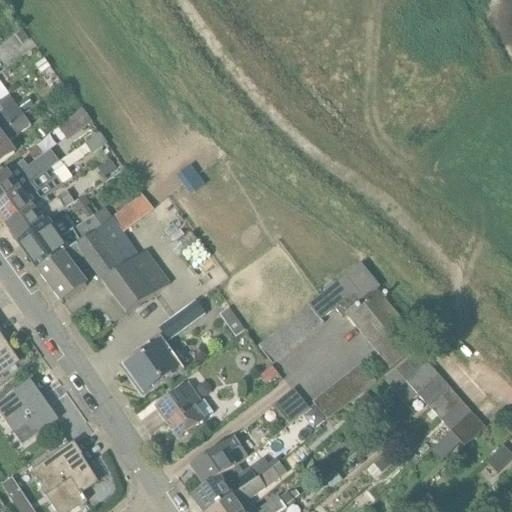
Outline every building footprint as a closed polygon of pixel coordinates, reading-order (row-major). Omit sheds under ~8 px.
[(29,40),(22,31),(15,37),(22,45),(29,40)] [(50,70),(44,61),(35,67),(41,76),(50,70)] [(0,103),(0,133),(23,117),(17,107),(10,97),(0,104),(0,103)] [(35,109),(28,99),(17,107),(23,117),(35,109)] [(69,121),(78,133),(91,125),(82,112),(69,121)] [(23,117),(0,133),(0,166),(16,154),(8,144),(31,127),(23,117)] [(49,135),(43,128),(36,134),(41,141),(49,135)] [(106,145),(100,136),(88,144),(94,153),(106,145)] [(66,172),(91,155),(86,147),(85,146),(59,163),(51,170),(54,174),(63,167),(66,172)] [(0,207),(19,194),(32,185),(51,170),(59,163),(50,151),(28,168),(24,161),(0,178),(0,207)] [(116,171),(109,161),(97,169),(103,179),(116,171)] [(33,209),(63,187),(54,174),(51,170),(32,185),(19,194),(0,207),(0,221),(6,229),(33,209)] [(6,229),(17,245),(45,225),(48,223),(72,206),(74,204),(68,194),(37,214),(33,209),(6,229)] [(77,214),(82,211),(87,208),(90,206),(84,197),(74,204),(72,206),(77,214)] [(37,274),(67,252),(89,235),(111,219),(105,210),(74,230),(66,217),(52,227),(48,223),(45,225),(17,245),(37,274)] [(139,258),(122,235),(111,219),(89,235),(67,252),(37,274),(62,306),(88,286),(73,266),(84,259),(126,317),(170,285),(147,253),(139,258)] [(310,307),(322,322),(336,311),(343,320),(346,317),(391,372),(422,346),(378,291),(381,289),(361,265),(310,307)] [(169,343),(205,317),(195,303),(159,330),(169,343)] [(324,326),(322,322),(310,307),(301,314),(316,333),(324,326)] [(220,316),(236,338),(245,331),(229,309),(220,316)] [(307,339),(316,333),(301,314),(293,321),(307,339)] [(299,346),(307,339),(293,321),(284,328),(299,346)] [(290,353),(299,346),(284,328),(276,335),(290,353)] [(282,360),(290,353),(276,335),(267,342),(282,360)] [(0,375),(17,364),(0,340),(0,375)] [(273,367),(282,360),(267,342),(259,349),(273,367)] [(179,370),(161,345),(126,370),(144,395),(179,370)] [(396,373),(406,384),(429,365),(420,354),(396,373)] [(368,390),(377,383),(363,365),(354,372),(368,390)] [(406,384),(417,396),(440,378),(429,365),(406,384)] [(272,368),(260,377),(267,386),(279,377),(272,368)] [(359,397),(368,390),(354,372),(345,379),(359,397)] [(417,396),(429,409),(451,390),(440,378),(417,396)] [(350,404),(359,397),(345,379),(336,386),(350,404)] [(0,403),(0,415),(22,447),(58,422),(30,382),(0,403)] [(341,411),(350,404),(336,386),(327,393),(341,411)] [(178,442),(205,423),(195,409),(202,404),(190,387),(156,411),(178,442)] [(429,409),(440,422),(462,402),(451,390),(429,409)] [(294,391),(275,407),(290,426),(309,410),(294,391)] [(332,419),(341,411),(327,393),(318,400),(332,419)] [(363,414),(375,405),(366,395),(355,404),(363,414)] [(324,426),(332,419),(318,400),(310,407),(324,426)] [(440,422),(450,433),(471,413),(462,402),(440,422)] [(471,413),(450,433),(465,449),(486,429),(471,413)] [(190,469),(204,490),(238,468),(230,455),(241,448),(235,439),(190,469)] [(33,471),(48,495),(46,497),(55,511),(73,511),(87,504),(80,494),(95,485),(79,460),(82,458),(73,445),(33,471)] [(511,455),(504,448),(486,464),(497,476),(511,461),(511,455)] [(375,482),(392,467),(384,457),(366,472),(375,482)] [(191,499),(192,501),(199,511),(211,511),(272,470),(280,464),(277,460),(268,466),(264,460),(243,474),(238,468),(204,490),(191,499)] [(241,511),(239,508),(266,490),(279,481),(272,470),(211,511),(241,511)] [(343,482),(335,472),(322,482),(330,492),(343,482)] [(9,498),(19,491),(12,480),(1,487),(9,498)] [(286,511),(287,511),(285,510),(294,501),(288,494),(279,500),(278,497),(256,511),(253,507),(247,511),(286,511)]
